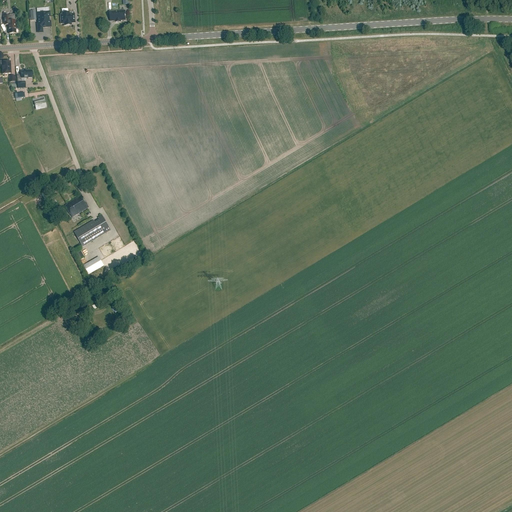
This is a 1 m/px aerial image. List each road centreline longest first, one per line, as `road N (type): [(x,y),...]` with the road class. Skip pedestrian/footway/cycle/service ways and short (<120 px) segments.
road 1 (tertiary): [(151,38),(511,19)]
road 2 (tertiary): [(0,48),(151,38)]
